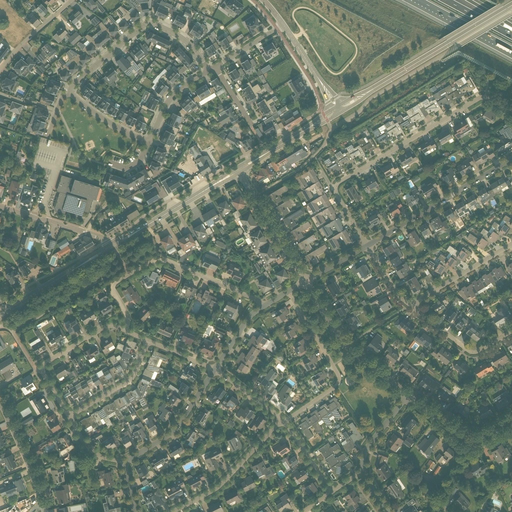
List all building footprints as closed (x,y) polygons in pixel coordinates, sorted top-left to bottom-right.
[(85,4),(88,7),(90,9),(96,4),(91,0),(84,0),(84,1),(86,4),(85,4)] [(225,0),(224,0),(220,7),(224,10),(227,6),(238,14),(243,6),(235,0),(229,0),(228,2),(225,0)] [(164,7),(159,5),(159,4),(157,2),(154,8),(157,9),(155,14),(160,17),(164,7)] [(37,8),(33,4),(32,4),(30,7),(29,7),(32,10),(36,13),(38,11),(43,16),(48,11),(41,4),(37,8)] [(120,6),(118,8),(128,20),(131,18),(133,21),(136,19),(136,20),(139,17),(139,16),(137,13),(134,10),(131,13),(120,6)] [(164,6),(164,7),(160,17),(165,19),(170,8),(164,6)] [(115,10),(121,21),(117,24),(120,27),(122,30),(123,30),(124,31),(127,28),(126,27),(128,25),(126,22),(128,20),(118,8),(115,10)] [(78,10),(68,18),(74,24),(83,16),(78,10)] [(173,23),(178,25),(182,17),(177,14),(178,12),(176,11),(174,10),(172,15),(176,17),(173,23)] [(27,18),(24,20),(29,25),(31,23),(35,27),(40,22),(33,15),(31,17),(32,19),(29,21),(27,18)] [(117,24),(109,15),(107,17),(111,26),(107,29),(111,34),(112,35),(113,35),(116,33),(116,32),(118,30),(117,29),(120,27),(117,24)] [(182,17),(178,25),(183,28),(188,18),(183,15),(182,17)] [(95,16),(90,21),(94,26),(100,21),(95,16)] [(255,19),(252,20),(246,24),(251,33),(254,31),(253,29),(259,25),(255,19)] [(111,34),(107,29),(101,22),(98,24),(102,34),(99,37),(104,43),(105,43),(108,40),(107,39),(109,37),(109,36),(111,34)] [(194,35),(199,27),(194,24),(189,32),(194,35)] [(208,30),(205,29),(204,31),(199,27),(194,35),(199,38),(202,34),(204,35),(208,30)] [(62,28),(57,33),(61,38),(63,35),(67,39),(69,36),(66,33),(67,32),(62,28)] [(67,40),(73,46),(82,37),(76,32),(67,40)] [(152,42),(155,35),(150,32),(146,39),(152,42)] [(91,44),(95,48),(97,46),(98,47),(100,45),(101,46),(104,43),(99,37),(95,40),(88,35),(85,37),(91,44)] [(160,37),(155,35),(152,42),(156,44),(160,37)] [(233,41),(229,35),(225,38),(224,36),(218,40),(224,50),(230,46),(228,43),(230,42),(230,43),(233,41)] [(165,39),(160,37),(156,44),(161,46),(165,39)] [(161,46),(160,48),(166,50),(170,41),(165,39),(161,46)] [(95,49),(95,48),(91,44),(87,47),(79,42),(77,44),(84,53),(86,55),(89,53),(89,54),(92,52),(92,53),(95,50),(95,49)] [(216,49),(219,48),(216,42),(213,44),(211,45),(211,44),(205,47),(207,51),(206,51),(208,55),(209,55),(210,56),(216,52),(215,50),(216,49)] [(41,53),(38,55),(43,60),(45,58),(44,56),(46,55),(49,58),(52,55),(49,52),(52,49),(47,43),(41,48),(43,50),(41,53)] [(269,55),(276,50),(274,48),(275,47),(273,44),(272,44),(272,43),(262,49),(264,53),(261,55),(265,61),(270,57),(269,55)] [(138,46),(137,45),(130,51),(131,52),(129,53),(134,59),(136,57),(137,59),(147,51),(141,44),(138,46)] [(0,62),(10,50),(10,49),(4,45),(2,47),(0,45),(0,62)] [(177,57),(183,51),(179,47),(172,54),(174,55),(176,58),(177,57)] [(83,64),(85,62),(86,63),(89,60),(88,59),(89,59),(86,55),(84,53),(81,56),(71,49),(68,51),(78,63),(80,60),(83,64)] [(69,70),(72,73),(73,72),(73,73),(76,70),(78,68),(75,65),(78,63),(68,51),(66,53),(70,64),(67,67),(69,70)] [(187,55),(183,51),(177,57),(181,61),(187,55)] [(190,59),(187,55),(181,61),(184,65),(190,59)] [(15,64),(15,65),(13,68),(20,74),(20,75),(21,74),(27,67),(30,70),(35,64),(29,57),(24,62),(21,59),(20,59),(18,62),(17,61),(17,62),(15,64)] [(132,60),(129,63),(126,59),(125,60),(124,60),(122,57),(116,62),(125,73),(129,69),(132,71),(135,73),(140,69),(137,65),(132,60)] [(58,74),(63,80),(64,80),(65,80),(68,78),(67,77),(70,75),(67,72),(69,70),(67,67),(60,58),(58,60),(62,71),(58,74)] [(184,65),(183,65),(187,70),(188,69),(189,70),(192,67),(191,67),(194,64),(190,59),(184,65)] [(253,59),(250,61),(249,62),(247,59),(246,60),(246,59),(242,62),(243,62),(241,63),(247,72),(253,68),(252,67),(257,65),(253,59)] [(282,66),(278,69),(281,74),(277,76),(283,85),(292,79),(291,78),(291,79),(289,75),(291,74),(289,71),(290,70),(290,71),(288,66),(287,67),(285,64),(282,65),(281,65),(282,66)] [(169,73),(175,79),(179,75),(176,72),(178,70),(177,69),(174,65),(171,68),(172,68),(168,72),(169,73)] [(112,67),(103,74),(105,76),(103,78),(106,81),(110,85),(114,82),(111,78),(117,73),(112,67)] [(240,76),(245,74),(241,68),(238,70),(237,71),(235,69),(229,72),(236,82),(242,79),(240,76)] [(3,80),(2,83),(3,84),(1,87),(2,87),(2,88),(6,90),(7,90),(10,91),(15,82),(13,82),(17,76),(11,71),(8,77),(9,78),(9,79),(6,78),(4,81),(3,80)] [(171,83),(175,79),(169,73),(165,77),(171,83)] [(58,89),(60,83),(55,81),(56,78),(50,76),(48,80),(50,80),(49,86),(58,89)] [(157,86),(165,92),(168,87),(163,83),(165,81),(160,77),(159,80),(155,85),(157,86)] [(457,86),(462,93),(467,90),(469,92),(475,89),(469,79),(466,81),(464,77),(455,82),(457,86)] [(223,88),(216,78),(215,78),(211,80),(212,81),(211,81),(214,86),(211,88),(214,93),(215,94),(223,88)] [(299,78),(289,84),(292,88),(295,86),(298,93),(305,89),(305,88),(299,78)] [(242,90),(246,96),(260,87),(258,84),(253,87),(249,82),(243,86),(244,89),(242,90)] [(208,89),(205,84),(204,85),(203,85),(200,87),(205,96),(206,98),(214,93),(211,88),(211,87),(208,89)] [(58,89),(49,86),(47,85),(43,94),(49,96),(51,93),(55,95),(56,93),(57,93),(58,89)] [(444,89),(451,100),(456,96),(458,99),(464,95),(462,93),(457,86),(455,87),(454,87),(452,89),(450,85),(444,89)] [(82,94),(83,95),(83,96),(86,98),(86,97),(87,98),(90,94),(92,91),(85,86),(81,91),(83,92),(82,94)] [(154,90),(161,96),(165,92),(157,86),(154,90)] [(198,95),(194,97),(198,103),(201,101),(200,99),(205,96),(200,87),(196,89),(197,90),(195,91),(198,95)] [(262,90),(260,87),(246,96),(250,101),(251,100),(253,103),(257,100),(260,99),(256,93),(262,90)] [(93,96),(90,100),(92,102),(91,102),(94,105),(95,104),(96,104),(98,101),(101,98),(101,97),(97,95),(98,92),(94,89),(92,91),(90,94),(93,96)] [(435,99),(440,106),(445,103),(447,106),(452,102),(451,100),(444,89),(439,92),(433,95),(435,99)] [(145,100),(147,101),(156,105),(158,100),(153,98),(154,95),(149,92),(147,95),(148,95),(145,100)] [(55,99),(54,99),(54,98),(49,96),(43,94),(43,93),(39,102),(45,104),(46,101),(52,104),(53,103),(55,99)] [(102,95),(101,97),(101,98),(98,101),(101,103),(99,107),(101,108),(100,109),(103,111),(104,110),(105,110),(107,107),(109,103),(106,101),(106,98),(102,95)] [(194,103),(196,105),(198,103),(194,97),(192,100),(188,96),(187,97),(186,97),(183,100),(190,107),(194,103)] [(262,97),(260,99),(257,100),(258,103),(256,104),(260,110),(274,101),(272,98),(267,101),(265,99),(263,100),(262,97)] [(424,106),(428,113),(434,110),(435,112),(441,109),(440,106),(435,99),(433,101),(434,102),(431,104),(427,99),(420,103),(422,108),(424,106)] [(180,103),(179,105),(182,108),(179,111),(185,115),(187,113),(186,111),(190,107),(183,100),(180,103)] [(110,101),(109,103),(107,107),(110,108),(107,112),(109,114),(109,115),(112,117),(113,116),(114,116),(116,112),(118,109),(114,107),(115,104),(110,101)] [(148,108),(153,110),(156,105),(147,101),(145,106),(142,105),(141,107),(146,110),(148,108)] [(260,110),(264,116),(266,114),(267,117),(274,113),(271,108),(276,104),(274,101),(260,110)] [(13,102),(10,110),(19,113),(22,106),(13,102)] [(420,122),(426,118),(420,109),(422,108),(420,103),(406,111),(408,114),(413,122),(418,119),(420,122)] [(220,122),(234,113),(230,107),(228,105),(222,108),(224,111),(226,113),(217,118),(220,122)] [(38,113),(37,116),(42,118),(46,119),(47,118),(48,119),(49,115),(48,115),(49,114),(43,111),(44,109),(38,106),(36,111),(38,113)] [(128,112),(119,107),(118,109),(116,112),(119,114),(117,118),(119,119),(118,120),(121,122),(122,121),(123,122),(125,117),(128,112)] [(481,111),(478,113),(481,117),(482,116),(482,117),(493,123),(498,114),(487,108),(484,113),(481,111)] [(128,112),(125,117),(128,119),(126,123),(128,124),(127,125),(131,127),(131,126),(132,127),(134,122),(136,119),(132,117),(133,114),(134,112),(129,109),(128,112)] [(169,118),(179,123),(181,124),(185,115),(179,111),(177,115),(173,113),(172,115),(171,115),(169,118)] [(234,113),(220,122),(222,125),(230,120),(231,123),(231,122),(233,125),(239,122),(237,119),(238,118),(234,113)] [(286,129),(295,124),(303,119),(299,113),(294,116),(293,113),(289,115),(281,120),(286,129)] [(397,122),(402,129),(407,126),(409,129),(415,125),(413,122),(408,114),(402,118),(401,115),(395,118),(397,122)] [(45,124),(45,122),(40,121),(42,118),(37,116),(36,115),(34,119),(36,120),(34,125),(44,129),(44,128),(45,124)] [(266,134),(272,131),(272,132),(275,130),(274,130),(275,129),(270,122),(275,119),(273,116),(264,121),(267,126),(263,128),(266,134)] [(137,124),(135,128),(142,131),(143,128),(144,128),(146,125),(145,124),(145,123),(142,122),(142,119),(137,117),(136,119),(134,122),(137,124)] [(171,129),(178,133),(179,129),(176,128),(179,123),(169,118),(168,122),(168,123),(167,124),(172,127),(171,129)] [(403,132),(402,129),(397,122),(395,124),(393,120),(390,122),(389,121),(384,125),(391,136),(396,133),(397,135),(403,132)] [(458,124),(454,126),(457,131),(454,133),(458,139),(461,137),(459,134),(470,128),(471,130),(471,129),(465,120),(462,122),(461,122),(461,123),(458,124)] [(510,126),(509,126),(509,125),(510,124),(508,121),(502,125),(504,129),(503,128),(499,131),(502,136),(498,138),(501,142),(495,146),(499,153),(505,149),(504,148),(511,144),(507,138),(509,138),(510,138),(511,138),(511,137),(511,134),(511,126),(510,126)] [(44,129),(34,125),(32,131),(30,130),(29,133),(35,135),(36,132),(42,134),(44,129)] [(373,132),(379,143),(385,139),(386,142),(392,138),(391,136),(384,125),(378,128),(373,132)] [(174,141),(178,133),(171,129),(169,132),(166,131),(165,132),(164,132),(163,136),(174,141)] [(452,137),(447,129),(442,132),(443,133),(438,137),(442,144),(449,140),(448,139),(452,137)] [(225,140),(228,135),(222,131),(219,136),(225,140)] [(310,146),(323,138),(319,132),(306,140),(310,146)] [(241,137),(243,141),(242,142),(245,148),(247,147),(248,150),(254,147),(252,144),(253,143),(251,140),(247,134),(241,137)] [(233,145),(236,140),(228,135),(225,140),(224,140),(233,145)] [(164,147),(170,149),(174,141),(163,136),(161,140),(161,142),(165,144),(164,147)] [(366,137),(363,139),(363,137),(357,141),(360,145),(364,152),(369,149),(371,151),(377,148),(371,138),(368,140),(366,137)] [(436,148),(437,147),(433,140),(430,142),(428,141),(420,146),(426,155),(437,149),(436,148)] [(0,147),(7,150),(10,144),(1,141),(0,143),(0,147)] [(354,148),(351,144),(346,148),(348,152),(353,159),(358,156),(360,158),(366,155),(364,152),(360,145),(354,148)] [(304,152),(305,152),(303,149),(303,148),(302,148),(300,145),(284,155),(290,164),(301,157),(301,159),(302,158),(301,158),(303,157),(306,155),(306,154),(304,152)] [(170,149),(164,147),(163,149),(157,147),(154,153),(155,153),(164,157),(167,152),(168,153),(170,149)] [(486,150),(480,154),(479,152),(473,156),(478,165),(485,161),(484,160),(490,157),(490,158),(495,155),(492,151),(488,153),(486,150)] [(195,164),(202,175),(211,170),(207,163),(215,158),(214,155),(205,160),(199,151),(192,155),(197,163),(195,164)] [(345,153),(342,154),(340,151),(336,154),(334,151),(333,152),(337,159),(342,166),(347,162),(348,165),(354,161),(353,159),(348,152),(345,153)] [(400,158),(401,159),(399,160),(403,167),(404,166),(405,166),(408,164),(408,165),(418,160),(414,154),(411,156),(409,152),(400,158)] [(164,157),(155,153),(153,156),(154,157),(153,159),(157,161),(156,164),(160,166),(162,166),(166,158),(164,157)] [(289,168),(292,167),(290,164),(284,155),(271,163),(276,172),(282,168),(284,171),(289,168)] [(329,158),(323,161),(330,172),(336,169),(337,172),(343,168),(342,166),(337,159),(334,160),(335,162),(333,163),(329,158)] [(473,170),(470,165),(474,163),(470,158),(462,163),(463,164),(458,167),(463,176),(468,172),(469,172),(468,172),(470,171),(471,171),(472,170),(473,170)] [(158,171),(160,166),(156,164),(151,161),(151,162),(150,162),(148,166),(149,166),(149,167),(158,171)] [(399,170),(396,164),(393,166),(391,163),(382,169),(387,176),(393,173),(394,174),(399,170)] [(267,187),(263,180),(272,175),(267,166),(256,172),(253,173),(255,176),(263,189),(267,187)] [(443,177),(447,185),(455,181),(452,176),(455,174),(451,168),(444,172),(442,173),(442,175),(443,177)] [(144,169),(139,172),(143,179),(148,176),(144,169)] [(319,181),(316,176),(317,175),(313,169),(295,179),(302,190),(307,186),(303,179),(308,175),(314,184),(319,181)] [(135,175),(139,182),(143,179),(139,172),(135,175)] [(107,173),(104,182),(109,184),(110,182),(112,175),(107,173)] [(55,210),(56,211),(56,212),(57,212),(58,212),(65,214),(66,211),(82,216),(83,212),(88,213),(93,199),(96,200),(100,187),(97,186),(99,182),(79,176),(78,180),(61,175),(57,188),(60,189),(55,207),(55,208),(55,209),(55,210)] [(130,178),(134,184),(139,182),(135,175),(130,178)] [(171,191),(181,184),(176,177),(167,183),(166,181),(162,183),(165,189),(168,187),(171,191)] [(374,177),(366,182),(370,189),(378,185),(374,177)] [(501,189),(507,186),(509,188),(511,186),(511,185),(511,183),(508,180),(505,182),(503,178),(496,181),(501,189)] [(434,180),(426,185),(421,188),(427,197),(436,192),(434,188),(437,186),(434,180)] [(12,188),(9,198),(12,198),(11,199),(18,201),(22,190),(18,189),(20,183),(12,181),(10,187),(12,188)] [(323,188),(319,181),(314,184),(302,191),(307,200),(312,197),(309,191),(314,188),(320,197),(325,193),(322,188),(323,188)] [(490,185),(493,189),(490,191),(490,192),(493,197),(497,195),(503,192),(501,189),(496,181),(490,185)] [(157,193),(156,192),(161,190),(156,182),(152,185),(153,187),(146,191),(148,194),(144,197),(148,204),(159,197),(157,193)] [(289,189),(286,185),(267,196),(270,201),(274,198),(277,203),(276,204),(278,206),(285,202),(283,199),(281,200),(278,196),(289,189)] [(30,203),(33,204),(38,188),(33,186),(30,195),(23,193),(20,202),(29,205),(30,203)] [(354,199),(356,202),(362,198),(360,195),(359,196),(353,186),(346,190),(352,200),(354,199)] [(416,188),(408,193),(405,195),(404,197),(403,198),(404,199),(405,199),(406,199),(410,206),(416,203),(417,203),(421,201),(417,195),(419,193),(416,188)] [(490,192),(487,193),(485,188),(478,192),(480,196),(478,197),(479,198),(482,204),(490,199),(490,200),(493,200),(494,199),(493,197),(490,192)] [(329,200),(325,193),(320,197),(308,204),(313,213),(319,210),(315,203),(321,200),(326,209),(331,206),(328,201),(329,200)] [(479,198),(476,200),(473,195),(467,199),(469,202),(467,204),(467,205),(468,205),(471,210),(482,204),(479,198)] [(236,200),(233,202),(237,209),(244,205),(240,197),(235,199),(236,200)] [(285,219),(292,214),(290,211),(289,212),(286,208),(295,203),(292,198),(285,202),(278,206),(276,207),(280,213),(282,212),(284,215),(283,216),(285,219)] [(391,213),(391,215),(392,216),(393,216),(397,214),(398,215),(401,213),(399,209),(403,207),(399,200),(393,204),(395,207),(390,210),(392,213),(391,213)] [(223,204),(222,203),(218,206),(222,214),(230,209),(226,202),(223,204)] [(459,217),(468,212),(470,215),(473,214),(471,210),(468,205),(467,205),(465,207),(462,202),(456,206),(458,209),(456,210),(456,212),(459,217)] [(332,221),(337,218),(334,213),(335,212),(331,206),(326,209),(314,216),(319,226),(325,222),(321,216),(327,212),(332,221)] [(136,208),(128,212),(132,219),(140,214),(136,208)] [(304,214),(301,209),(292,214),(285,219),(283,219),(287,226),(290,224),(292,227),(291,228),(292,231),(300,226),(298,224),(296,225),(293,220),(304,214)] [(453,222),(460,218),(459,217),(456,212),(453,214),(450,209),(444,213),(448,219),(450,218),(453,222)] [(212,210),(211,210),(207,212),(213,222),(219,219),(213,210),(212,210)] [(374,214),(368,218),(370,221),(367,223),(370,228),(374,226),(373,224),(378,221),(380,221),(378,218),(381,216),(378,210),(373,213),(374,214)] [(116,219),(121,228),(130,223),(129,221),(132,219),(128,212),(124,215),(116,219)] [(204,215),(202,216),(208,225),(213,222),(207,212),(204,215)] [(243,225),(253,219),(251,215),(250,216),(249,214),(243,218),(241,215),(238,217),(235,219),(237,222),(240,220),(243,225)] [(511,219),(506,215),(503,219),(506,222),(511,226),(511,219)] [(438,216),(432,220),(435,225),(431,227),(434,231),(441,227),(442,230),(448,227),(445,221),(442,223),(438,216)] [(337,218),(332,221),(321,228),(327,237),(332,234),(328,228),(334,224),(339,233),(344,230),(341,225),(342,224),(338,218),(337,218)] [(111,222),(116,231),(121,228),(116,219),(111,222)] [(249,229),(256,225),(255,224),(255,223),(253,219),(243,225),(241,226),(245,232),(243,233),(245,236),(250,232),(249,229)] [(300,226),(292,231),(291,232),(294,238),(297,236),(299,239),(298,240),(300,243),(307,238),(305,236),(304,237),(301,232),(312,226),(309,221),(300,226)] [(111,222),(109,224),(102,228),(107,236),(116,231),(111,222)] [(495,228),(504,235),(506,236),(509,232),(509,233),(510,232),(511,233),(511,231),(511,226),(506,222),(502,227),(495,222),(492,226),(495,228)] [(426,224),(420,227),(424,235),(428,233),(429,235),(432,233),(426,224)] [(197,227),(193,229),(198,237),(200,240),(207,236),(210,234),(206,229),(204,230),(201,226),(198,228),(197,227)] [(46,239),(48,232),(44,231),(45,229),(37,227),(36,232),(32,231),(29,237),(34,238),(34,237),(41,239),(42,238),(46,239)] [(492,241),(495,243),(498,239),(499,239),(500,240),(504,235),(495,228),(491,233),(484,228),(480,233),(484,235),(492,241)] [(334,250),(341,247),(336,239),(341,236),(347,245),(352,242),(348,237),(349,236),(345,229),(344,230),(339,233),(328,240),(334,250)] [(260,232),(259,231),(252,235),(250,232),(245,236),(246,238),(248,237),(251,243),(253,242),(253,241),(263,236),(261,232),(260,232)] [(420,241),(414,231),(408,235),(410,239),(407,240),(411,246),(420,241)] [(489,246),(492,242),(492,241),(484,235),(480,240),(470,233),(467,238),(483,249),(486,245),(489,246)] [(187,235),(183,237),(189,246),(194,243),(197,247),(199,245),(196,240),(193,241),(189,234),(187,235)] [(307,255),(314,251),(312,248),(311,249),(308,244),(317,239),(314,234),(307,238),(300,243),(298,244),(302,250),(304,248),(306,252),(305,252),(307,255)] [(94,244),(90,238),(85,236),(79,239),(80,241),(86,249),(94,244)] [(258,246),(266,241),(265,240),(265,239),(263,236),(253,241),(253,242),(256,247),(253,249),(254,252),(260,248),(258,246)] [(168,237),(165,239),(165,238),(161,240),(167,251),(174,247),(168,237)] [(183,237),(179,239),(180,240),(178,241),(182,248),(180,250),(183,255),(186,253),(191,250),(189,246),(183,237)] [(69,244),(66,239),(58,244),(61,249),(69,244)] [(80,241),(73,245),(72,243),(68,246),(70,250),(75,248),(78,254),(86,249),(80,241)] [(399,245),(401,249),(409,245),(406,241),(399,245)] [(314,251),(307,255),(305,256),(309,262),(312,261),(314,265),(319,262),(316,256),(328,249),(327,247),(325,244),(314,251)] [(393,248),(391,245),(388,246),(384,249),(383,249),(384,250),(383,250),(385,253),(386,253),(387,255),(391,253),(393,255),(400,251),(397,246),(393,248)] [(461,260),(463,261),(466,257),(469,259),(472,253),(463,247),(460,252),(449,245),(446,250),(450,252),(461,260)] [(270,248),(269,247),(262,251),(260,248),(254,252),(256,255),(260,252),(263,258),(273,252),(270,248)] [(394,258),(390,261),(392,263),(391,263),(393,266),(394,266),(394,267),(401,262),(399,259),(403,256),(400,251),(393,255),(394,258)] [(275,256),(273,252),(263,258),(266,263),(262,265),(264,268),(270,265),(268,262),(275,258),(274,256),(275,256)] [(455,264),(458,265),(461,260),(450,252),(446,257),(441,254),(438,259),(441,261),(450,267),(452,268),(455,264)] [(204,257),(203,261),(204,262),(202,265),(208,268),(209,267),(215,269),(219,260),(211,256),(210,259),(204,257)] [(31,272),(30,270),(33,268),(35,265),(25,260),(20,262),(17,264),(19,268),(24,276),(31,272)] [(446,272),(450,267),(441,261),(438,266),(430,261),(427,265),(441,275),(444,270),(446,272)] [(402,268),(397,271),(401,278),(407,274),(406,272),(410,269),(406,263),(401,266),(402,268)] [(363,277),(371,272),(367,266),(366,267),(365,264),(359,268),(357,265),(351,268),(354,274),(359,271),(363,277)] [(230,265),(227,272),(232,274),(232,273),(234,274),(232,278),(239,281),(242,273),(239,272),(240,269),(230,265)] [(17,278),(20,276),(16,269),(12,266),(8,269),(9,273),(6,275),(11,284),(12,283),(13,284),(16,282),(15,281),(18,280),(17,278)] [(506,275),(501,266),(497,269),(496,267),(492,270),(493,271),(490,272),(490,273),(495,281),(497,283),(498,284),(500,282),(498,279),(497,278),(501,276),(502,277),(505,275),(506,275)] [(434,280),(431,274),(430,274),(427,269),(424,270),(427,275),(431,282),(434,280)] [(180,277),(173,273),(165,270),(162,277),(167,280),(166,284),(176,289),(179,283),(177,282),(180,277)] [(282,284),(280,282),(288,277),(285,273),(284,273),(283,270),(276,274),(278,279),(273,282),(277,287),(282,284)] [(153,283),(158,273),(152,271),(151,273),(150,272),(144,276),(145,277),(142,279),(146,284),(153,283)] [(406,282),(409,288),(411,287),(418,282),(417,279),(418,279),(419,276),(416,272),(410,275),(412,279),(406,282)] [(493,285),(491,283),(495,281),(490,273),(487,275),(486,273),(482,276),(483,277),(480,278),(480,279),(486,289),(493,285)] [(333,296),(333,297),(337,294),(337,293),(340,291),(334,282),(336,281),(334,278),(328,281),(330,284),(327,286),(329,289),(330,289),(334,296),(333,296)] [(374,296),(381,291),(378,286),(379,285),(376,281),(374,278),(363,285),(369,294),(371,293),(372,293),(374,296)] [(476,296),(479,294),(486,289),(480,279),(476,281),(475,280),(472,282),(472,283),(469,285),(470,285),(476,296)] [(267,288),(270,286),(266,280),(259,284),(264,292),(268,289),(267,288)] [(194,296),(197,289),(196,290),(193,288),(192,288),(191,288),(193,283),(188,281),(187,283),(185,283),(182,288),(187,290),(185,294),(189,296),(190,295),(194,296)] [(411,287),(413,290),(411,290),(414,295),(420,291),(419,289),(423,287),(422,284),(420,285),(418,282),(411,287)] [(462,289),(459,291),(464,300),(467,298),(467,297),(470,295),(472,298),(476,296),(470,285),(466,287),(465,286),(461,288),(462,289)] [(134,293),(130,286),(123,291),(129,301),(132,299),(135,303),(140,299),(136,292),(134,293)] [(352,289),(343,294),(345,297),(354,292),(352,289)] [(215,308),(217,303),(215,301),(216,298),(211,296),(208,295),(209,291),(205,290),(204,292),(200,290),(199,293),(198,293),(196,297),(198,298),(197,299),(202,302),(203,300),(210,303),(209,305),(215,308)] [(99,307),(103,314),(108,312),(107,311),(113,308),(109,301),(108,301),(106,298),(107,297),(105,294),(99,297),(101,301),(102,300),(104,303),(99,307)] [(433,305),(437,312),(445,307),(443,304),(447,302),(444,296),(437,300),(438,302),(433,305)] [(340,303),(342,306),(337,309),(341,315),(350,310),(346,304),(348,303),(344,297),(337,301),(339,304),(340,303)] [(392,307),(386,297),(378,302),(382,307),(379,309),(381,313),(389,308),(390,308),(392,307)] [(234,320),(241,306),(237,305),(228,300),(224,308),(230,310),(227,316),(234,320)] [(285,306),(277,311),(279,315),(276,317),(279,322),(284,320),(285,322),(288,320),(285,316),(288,314),(287,312),(288,311),(285,306)] [(445,317),(451,322),(457,314),(453,311),(455,309),(450,306),(445,313),(447,314),(445,317)] [(496,325),(500,323),(501,324),(507,321),(511,319),(506,311),(504,307),(497,311),(499,315),(496,317),(497,318),(493,320),(496,325)] [(138,315),(144,320),(147,317),(149,319),(153,316),(144,308),(138,315)] [(92,320),(96,318),(92,310),(84,315),(83,313),(79,315),(84,323),(91,319),(92,320)] [(351,317),(346,320),(348,323),(344,325),(345,326),(348,325),(352,331),(358,327),(360,326),(360,325),(359,323),(358,323),(357,322),(354,316),(358,314),(356,310),(349,314),(351,317)] [(214,311),(209,322),(212,323),(217,313),(214,311)] [(457,319),(459,321),(458,322),(458,323),(456,326),(461,330),(465,324),(467,326),(471,321),(461,313),(457,319)] [(394,325),(397,327),(400,330),(402,328),(409,333),(412,329),(413,329),(414,329),(413,328),(415,326),(410,322),(410,323),(401,316),(394,325)] [(64,323),(70,334),(74,332),(74,331),(76,330),(76,331),(80,328),(75,320),(70,323),(69,320),(64,323)] [(467,327),(470,329),(467,332),(472,336),(477,330),(474,327),(476,324),(471,321),(467,326),(467,327)] [(298,327),(295,322),(286,327),(289,331),(286,333),(289,338),(293,336),(294,338),(297,336),(295,331),(297,330),(296,328),(298,327)] [(161,323),(157,332),(162,334),(162,333),(164,334),(164,335),(169,337),(173,329),(161,323)] [(183,335),(181,340),(184,342),(185,341),(191,344),(194,336),(187,333),(188,328),(183,326),(180,333),(183,335)] [(225,336),(226,332),(216,327),(214,331),(225,336)] [(63,339),(62,337),(65,335),(60,328),(54,332),(47,336),(52,343),(58,340),(59,341),(63,339)] [(484,337),(487,333),(483,329),(480,332),(477,330),(472,336),(477,341),(481,335),(484,337)] [(264,334),(261,332),(257,338),(253,335),(250,340),(262,348),(264,345),(263,345),(267,339),(263,336),(264,334)] [(421,336),(418,334),(414,339),(421,344),(422,343),(427,347),(432,340),(428,336),(427,336),(424,334),(424,333),(421,336)] [(377,334),(368,346),(372,350),(373,349),(377,353),(379,350),(380,350),(380,349),(382,346),(378,343),(382,338),(377,334)] [(103,346),(100,347),(104,353),(109,350),(108,348),(113,345),(111,341),(110,341),(108,338),(104,340),(104,341),(101,343),(103,346)] [(304,347),(307,346),(306,344),(307,343),(304,338),(296,343),(298,346),(295,348),(299,354),(303,352),(304,354),(307,352),(304,347)] [(123,351),(128,353),(130,348),(134,350),(137,343),(127,339),(126,343),(127,343),(126,346),(118,343),(116,348),(123,351)] [(214,352),(219,341),(214,339),(211,346),(204,343),(201,351),(206,353),(206,352),(208,353),(208,354),(211,355),(213,352),(214,352)] [(261,351),(262,348),(250,340),(247,345),(251,348),(249,351),(256,356),(259,350),(261,351)] [(46,349),(42,343),(41,341),(36,344),(34,341),(29,344),(31,347),(32,346),(36,354),(42,350),(42,351),(46,349)] [(393,349),(392,348),(389,346),(385,352),(387,354),(384,358),(388,361),(389,359),(394,363),(397,360),(396,359),(398,356),(399,357),(399,356),(392,350),(393,349)] [(98,353),(95,347),(90,350),(90,349),(84,352),(88,360),(94,356),(93,355),(98,353)] [(447,364),(453,356),(452,356),(448,353),(445,351),(445,350),(442,347),(439,351),(436,349),(432,354),(435,357),(436,356),(447,364)] [(166,362),(168,356),(154,350),(152,355),(152,357),(150,356),(147,363),(148,363),(156,366),(159,359),(166,362)] [(115,357),(122,369),(123,370),(129,367),(127,363),(129,358),(130,358),(131,355),(128,353),(123,351),(121,358),(119,355),(115,357)] [(252,361),(256,356),(249,351),(246,355),(242,352),(239,357),(251,365),(253,362),(252,361)] [(509,360),(503,351),(497,355),(497,354),(491,357),(496,366),(502,363),(503,364),(509,360)] [(317,359),(314,354),(305,359),(307,362),(304,364),(308,370),(312,368),(313,369),(316,368),(314,363),(316,361),(315,359),(317,359)] [(117,371),(122,369),(115,357),(114,355),(109,358),(114,367),(108,370),(112,377),(113,379),(119,375),(117,371)] [(77,356),(71,360),(77,369),(83,366),(77,356)] [(241,370),(245,373),(248,367),(250,368),(251,365),(239,357),(236,362),(240,365),(236,371),(239,373),(241,370)] [(0,364),(0,371),(1,373),(14,365),(10,358),(0,364)] [(412,380),(418,373),(419,371),(408,362),(405,360),(400,366),(403,368),(401,371),(412,380)] [(463,374),(469,367),(465,364),(460,360),(459,360),(454,367),(461,372),(460,372),(461,373),(462,373),(463,374)] [(162,370),(163,369),(156,366),(148,363),(146,367),(147,368),(146,369),(145,368),(142,375),(143,375),(151,379),(154,371),(158,372),(158,371),(159,372),(162,370)] [(486,363),(482,365),(479,366),(479,367),(474,370),(479,377),(490,370),(491,371),(494,369),(490,363),(487,364),(486,363)] [(66,370),(63,365),(58,368),(58,369),(54,371),(58,378),(67,373),(70,377),(73,376),(68,368),(66,370)] [(185,380),(187,377),(193,381),(196,375),(192,372),(194,370),(187,366),(184,371),(187,372),(185,376),(182,374),(180,377),(185,381),(185,380)] [(109,379),(112,377),(108,370),(106,367),(101,370),(103,374),(98,378),(101,383),(102,385),(108,382),(107,379),(108,378),(109,379)] [(266,379),(262,384),(267,388),(265,390),(270,394),(271,394),(273,396),(277,390),(275,389),(277,386),(276,386),(278,383),(273,380),(278,374),(271,369),(265,378),(266,379)] [(311,377),(313,381),(314,380),(318,386),(322,383),(323,385),(326,383),(323,379),(326,377),(325,375),(326,374),(323,370),(311,377)] [(98,385),(101,383),(98,378),(95,374),(90,377),(91,378),(85,382),(90,390),(91,392),(97,388),(96,385),(97,385),(98,385)] [(33,381),(30,375),(20,380),(24,386),(21,388),(25,395),(36,388),(32,382),(33,381)] [(151,379),(143,375),(142,378),(141,378),(140,379),(142,380),(141,381),(140,381),(137,387),(137,388),(143,397),(144,396),(144,395),(149,383),(160,388),(162,383),(151,379)] [(436,391),(441,385),(435,381),(435,382),(425,375),(421,380),(419,384),(422,387),(430,393),(434,388),(436,391)] [(86,391),(87,392),(90,390),(85,382),(84,380),(79,383),(81,388),(76,391),(79,396),(80,398),(86,395),(85,392),(86,391)] [(181,386),(179,390),(178,390),(181,392),(182,391),(185,393),(189,387),(184,383),(182,382),(180,385),(181,386)] [(288,395),(291,391),(292,389),(285,385),(281,390),(283,391),(279,397),(284,400),(282,403),(287,406),(293,398),(292,397),(288,395)] [(75,398),(76,398),(79,396),(76,391),(73,387),(70,389),(68,390),(71,394),(65,398),(69,405),(75,401),(74,399),(75,398)] [(220,398),(225,391),(220,387),(216,393),(215,392),(212,396),(209,395),(207,398),(213,402),(218,397),(220,398)] [(125,394),(126,395),(130,402),(137,398),(143,407),(147,404),(143,397),(137,388),(134,389),(132,389),(133,391),(132,391),(131,390),(125,394)] [(175,392),(172,390),(171,391),(168,395),(172,397),(168,403),(172,406),(174,404),(176,406),(180,399),(175,396),(177,393),(175,392)] [(449,401),(452,403),(456,398),(451,394),(450,395),(443,390),(437,397),(447,404),(449,401)] [(114,401),(114,402),(119,409),(126,405),(131,414),(136,411),(130,402),(126,395),(123,396),(122,396),(121,396),(122,398),(120,398),(120,397),(114,401)] [(228,401),(225,399),(221,404),(228,409),(230,405),(233,407),(235,404),(235,405),(238,401),(232,396),(228,401)] [(495,402),(500,410),(506,406),(506,407),(511,403),(511,400),(510,397),(507,399),(505,396),(495,402)] [(40,413),(49,407),(47,403),(46,404),(42,398),(39,400),(38,397),(30,401),(32,405),(34,404),(40,413)] [(341,406),(335,397),(330,400),(331,403),(327,406),(333,415),(337,420),(342,417),(336,409),(341,406)] [(102,408),(103,409),(107,416),(114,411),(120,420),(124,418),(123,416),(121,413),(119,409),(114,402),(110,404),(110,405),(109,405),(108,404),(102,408)] [(159,417),(165,421),(168,416),(169,416),(172,413),(167,409),(169,406),(163,403),(159,410),(162,412),(159,417)] [(329,418),(333,415),(327,406),(326,403),(320,407),(322,409),(318,412),(324,421),(327,426),(332,423),(329,418)] [(482,413),(480,414),(483,420),(483,419),(484,418),(488,416),(487,415),(490,413),(490,414),(491,414),(491,413),(492,413),(493,413),(490,408),(489,409),(486,404),(483,406),(484,408),(480,410),(482,413)] [(244,417),(247,420),(250,417),(253,419),(255,415),(252,413),(253,412),(246,407),(243,411),(240,409),(236,415),(242,419),(244,417)] [(464,420),(469,414),(461,408),(460,410),(457,408),(453,413),(457,416),(458,415),(464,420)] [(91,415),(96,423),(103,418),(108,427),(113,425),(107,416),(103,409),(98,411),(99,412),(97,412),(97,411),(91,415)] [(318,432),(319,432),(322,430),(323,429),(319,424),(324,421),(318,412),(316,410),(311,413),(313,416),(308,419),(313,425),(318,433),(318,432)] [(203,423),(208,415),(205,413),(204,413),(202,412),(201,411),(199,414),(199,415),(195,420),(199,422),(200,421),(203,423)] [(53,432),(60,427),(56,420),(57,419),(53,414),(48,417),(51,423),(48,424),(53,432)] [(154,430),(157,428),(153,422),(156,421),(152,414),(147,417),(147,418),(144,420),(146,424),(150,431),(154,429),(154,430)] [(96,423),(91,415),(87,418),(86,419),(85,418),(79,422),(84,430),(91,425),(93,428),(98,426),(96,423)] [(408,415),(401,424),(406,428),(403,432),(407,435),(411,431),(410,430),(417,422),(408,415)] [(31,416),(21,423),(23,427),(34,421),(31,416)] [(257,426),(260,428),(260,427),(261,428),(262,426),(262,425),(265,421),(259,416),(255,422),(253,420),(248,426),(254,430),(257,426)] [(299,425),(308,439),(313,436),(308,428),(313,425),(308,419),(307,416),(301,420),(303,422),(299,425)] [(139,439),(145,436),(141,428),(143,427),(140,422),(134,425),(133,424),(130,426),(133,432),(136,436),(137,436),(139,439)] [(352,422),(348,425),(353,432),(354,433),(350,436),(355,444),(357,442),(357,441),(358,440),(363,437),(352,422)] [(187,439),(184,442),(185,443),(184,444),(186,447),(188,445),(187,444),(190,441),(191,442),(195,436),(194,436),(196,433),(189,428),(187,432),(189,432),(188,433),(187,433),(185,438),(187,439)] [(198,434),(203,437),(205,439),(207,436),(207,435),(205,434),(203,433),(200,430),(198,434)] [(238,439),(242,434),(236,430),(232,436),(233,437),(229,439),(227,441),(232,451),(238,448),(238,449),(242,447),(238,439)] [(126,447),(132,444),(129,439),(131,437),(127,431),(123,433),(126,438),(122,440),(126,447)] [(355,444),(350,436),(346,431),(343,434),(347,441),(346,440),(342,443),(342,444),(348,453),(351,451),(350,450),(352,449),(352,450),(357,446),(355,444)] [(403,441),(395,434),(390,441),(389,440),(386,444),(396,452),(400,446),(399,446),(403,441)] [(440,440),(433,434),(428,441),(425,438),(420,444),(430,452),(440,440)] [(59,458),(60,460),(68,457),(69,454),(67,451),(73,447),(66,435),(59,439),(62,443),(56,446),(58,448),(59,450),(59,458)] [(115,435),(103,441),(105,444),(104,445),(105,446),(107,449),(110,447),(109,447),(111,446),(112,448),(116,445),(117,447),(120,445),(115,435)] [(414,441),(408,437),(403,442),(409,447),(414,441)] [(38,445),(38,446),(40,449),(43,447),(47,444),(48,446),(53,443),(50,438),(38,445)] [(170,449),(170,450),(172,453),(169,454),(171,457),(173,456),(175,459),(180,456),(178,453),(183,450),(182,450),(186,448),(186,447),(184,444),(183,444),(181,442),(179,444),(178,443),(170,448),(170,449)] [(281,455),(283,454),(286,452),(286,453),(290,450),(285,443),(282,446),(279,443),(279,444),(272,448),(274,452),(277,449),(281,455)] [(337,443),(332,447),(329,443),(319,449),(320,452),(321,452),(322,453),(325,458),(340,448),(337,443)] [(508,456),(501,445),(497,447),(498,448),(492,452),(496,459),(498,457),(500,460),(503,458),(503,459),(508,456)] [(38,446),(32,450),(36,456),(42,452),(40,449),(38,446)] [(455,452),(449,447),(444,453),(445,454),(444,456),(439,453),(435,458),(441,463),(443,459),(447,462),(451,458),(455,452)] [(215,459),(222,455),(219,449),(211,453),(213,456),(205,460),(211,470),(218,466),(215,459)] [(388,455),(380,452),(379,456),(380,457),(377,463),(380,467),(377,470),(380,475),(379,476),(382,480),(384,479),(385,479),(385,478),(391,474),(385,464),(384,465),(382,463),(384,458),(387,459),(388,455)] [(340,462),(347,457),(344,453),(337,458),(337,457),(335,458),(333,454),(325,459),(327,462),(328,461),(329,463),(332,467),(331,468),(340,462)] [(168,460),(165,454),(162,456),(161,454),(157,456),(157,457),(152,460),(149,462),(153,468),(155,466),(156,466),(161,463),(161,464),(168,460)] [(4,458),(1,460),(0,460),(0,463),(5,461),(9,469),(16,466),(14,461),(15,461),(13,459),(11,455),(4,458)] [(293,471),(297,468),(295,465),(298,462),(296,459),(297,458),(296,456),(295,457),(294,456),(290,459),(288,456),(281,460),(283,463),(286,461),(293,471)] [(435,463),(430,460),(425,466),(428,468),(426,471),(428,473),(431,469),(432,470),(436,464),(435,463)] [(481,467),(478,461),(472,465),(473,466),(469,469),(471,473),(473,472),(475,476),(478,473),(480,475),(488,469),(485,464),(481,467)] [(266,478),(273,475),(276,473),(271,466),(265,469),(262,462),(252,467),(257,476),(264,473),(266,478)] [(350,462),(343,466),(340,462),(331,468),(333,471),(334,470),(335,471),(334,472),(338,476),(353,466),(350,462)] [(148,472),(143,464),(138,467),(139,468),(136,470),(138,474),(139,473),(140,476),(141,476),(142,479),(140,480),(141,484),(147,480),(145,477),(144,475),(148,472)] [(436,476),(441,467),(439,466),(433,474),(436,476)] [(53,476),(54,483),(58,483),(58,482),(64,481),(63,474),(64,474),(63,468),(52,470),(52,473),(53,473),(53,476)] [(109,485),(114,484),(111,471),(105,473),(105,470),(106,470),(98,471),(99,478),(103,477),(105,486),(108,485),(108,486),(109,485)] [(299,473),(297,471),(292,474),(296,480),(298,478),(300,482),(308,476),(304,470),(299,473)] [(187,479),(187,480),(190,486),(191,487),(192,489),(196,487),(195,486),(197,485),(197,486),(202,483),(201,481),(204,479),(201,472),(197,474),(198,476),(193,478),(192,476),(191,475),(190,475),(189,475),(188,476),(187,477),(187,479)] [(247,480),(241,483),(245,491),(255,485),(250,476),(246,478),(247,480)] [(17,491),(25,488),(24,484),(23,484),(22,483),(23,483),(21,478),(13,481),(14,483),(0,488),(0,492),(2,496),(7,494),(8,497),(18,494),(17,491)] [(166,490),(171,500),(175,497),(177,496),(183,493),(180,488),(185,486),(181,478),(176,480),(178,484),(166,490)] [(390,490),(390,489),(392,491),(390,493),(394,499),(398,496),(400,499),(405,496),(401,491),(402,490),(396,481),(387,487),(390,490)] [(313,483),(312,482),(308,485),(306,483),(301,486),(302,488),(303,489),(305,487),(310,494),(317,490),(316,488),(319,487),(315,482),(313,483)] [(61,503),(70,501),(69,492),(68,484),(60,485),(61,490),(56,491),(57,497),(58,497),(59,503),(61,503)] [(162,495),(157,487),(154,489),(154,490),(143,495),(147,503),(150,501),(150,502),(151,501),(155,508),(162,504),(161,502),(159,497),(162,495)] [(225,499),(221,501),(225,510),(230,507),(228,504),(235,500),(237,504),(243,500),(239,491),(236,492),(235,491),(224,496),(225,499)] [(354,491),(346,496),(350,502),(348,504),(352,510),(358,506),(356,502),(360,500),(354,491)] [(462,495),(460,492),(454,497),(457,500),(455,501),(460,507),(461,506),(464,510),(471,504),(468,500),(466,502),(461,496),(462,495)] [(109,509),(105,510),(104,511),(115,511),(120,511),(118,503),(116,504),(114,494),(104,496),(106,506),(108,506),(109,509)] [(287,502),(290,500),(286,494),(280,498),(282,501),(276,505),(280,511),(281,511),(286,509),(287,509),(291,507),(287,502)] [(410,507),(404,511),(422,511),(421,510),(418,511),(413,505),(416,503),(413,498),(407,503),(410,507)] [(217,511),(222,510),(219,502),(218,502),(211,506),(211,505),(208,506),(211,511),(210,511),(217,511)] [(486,510),(485,511),(491,511),(494,506),(486,503),(483,509),(486,510)]
